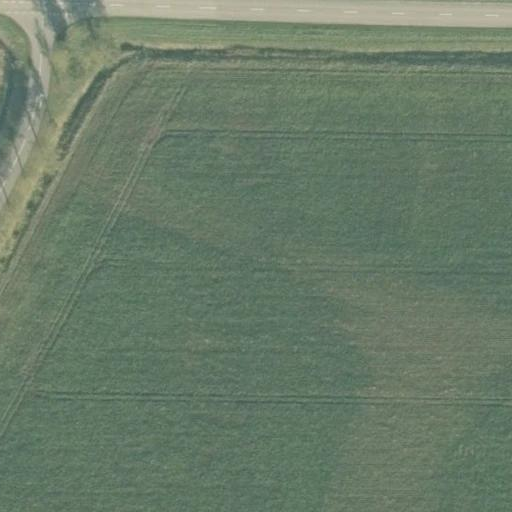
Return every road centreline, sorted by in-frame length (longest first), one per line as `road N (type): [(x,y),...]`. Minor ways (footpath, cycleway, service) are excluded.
road 1 (secondary): [(511,17),(96,5)]
road 2 (unclassified): [(0,193),(25,145),(45,5)]
